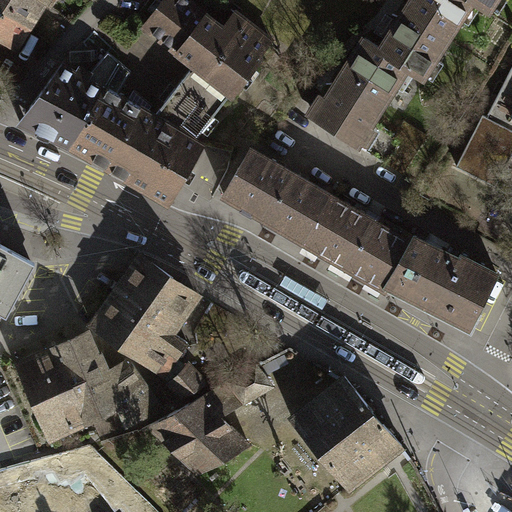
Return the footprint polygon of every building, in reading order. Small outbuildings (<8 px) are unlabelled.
[(0,0),(0,9),(29,26),(44,0),(0,0)] [(218,27),(183,0),(160,0),(140,25),(190,64),(150,114),(190,137),(268,41),(231,12),(218,27)] [(421,76),(471,0),(411,0),(379,49),(405,66),(421,76)] [(472,0),(486,9),(491,0),(472,0)] [(0,37),(16,47),(29,26),(0,9),(0,37)] [(370,119),(405,66),(379,49),(364,39),(323,99),(318,95),(308,111),(357,143),(372,121),(370,119)] [(58,64),(15,121),(66,144),(115,60),(104,50),(85,73),(76,67),(71,71),(58,64)] [(127,71),(115,60),(66,144),(164,201),(199,143),(190,137),(150,114),(114,93),(127,71)] [(511,68),(487,117),(483,115),(457,166),(495,186),(511,153),(511,129),(509,127),(511,121),(511,68)] [(393,135),(372,121),(357,143),(401,172),(426,135),(403,120),(393,135)] [(410,239),(248,146),(222,192),(385,288),(388,283),(467,326),(497,273),(459,252),(456,258),(414,233),(410,239)] [(0,308),(5,312),(31,261),(0,244),(0,308)] [(140,253),(91,322),(162,373),(172,360),(186,342),(170,329),(196,293),(140,253)] [(86,332),(55,346),(86,417),(93,414),(99,430),(126,422),(103,372),(101,368),(105,365),(104,362),(99,363),(86,332)] [(47,436),(86,417),(55,346),(17,362),(47,436)] [(125,360),(103,372),(126,422),(160,407),(125,360)] [(172,360),(162,373),(180,395),(203,383),(187,363),(182,367),(172,360)] [(255,364),(199,397),(220,415),(271,384),(256,366),(255,364)] [(344,377),(293,417),(349,487),(401,445),(345,376),(344,377)] [(248,442),(220,415),(199,397),(150,424),(197,472),(248,442)] [(56,511),(111,511),(89,477),(50,502),(56,511)]
